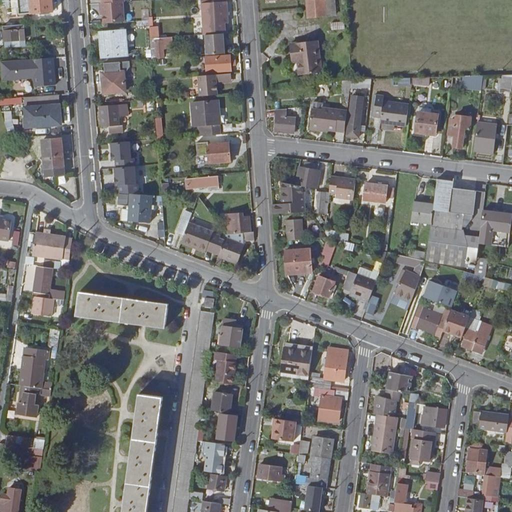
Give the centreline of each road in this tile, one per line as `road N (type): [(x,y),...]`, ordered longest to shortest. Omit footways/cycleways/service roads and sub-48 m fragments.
road 1 (residential): [(511,175),(257,144)]
road 2 (unclassified): [(163,511),(198,273)]
road 3 (unclassified): [(90,227),(70,0)]
road 4 (unclassified): [(268,300),(238,511)]
road 5 (unclassified): [(342,511),(367,335)]
road 6 (residential): [(257,144),(268,300)]
road 7 (residential): [(246,0),(257,144)]
road 8 (unclassified): [(446,511),(465,373)]
